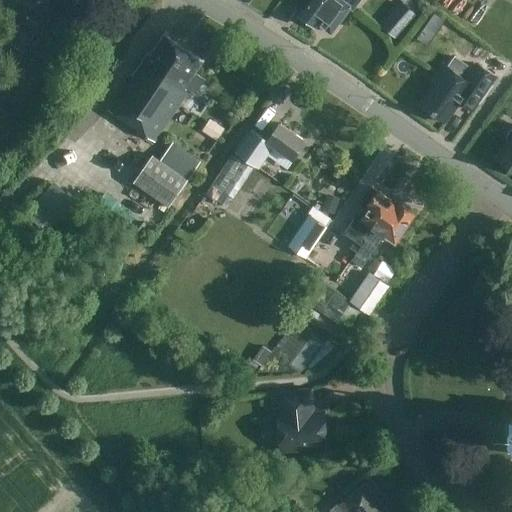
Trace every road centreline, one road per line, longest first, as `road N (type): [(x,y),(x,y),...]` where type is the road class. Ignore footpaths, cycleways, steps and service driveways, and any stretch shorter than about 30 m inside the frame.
road 1 (residential): [(464,511),(399,439),(386,373),(401,325),(490,195)]
road 2 (tertiary): [(490,195),(396,125),(188,0)]
